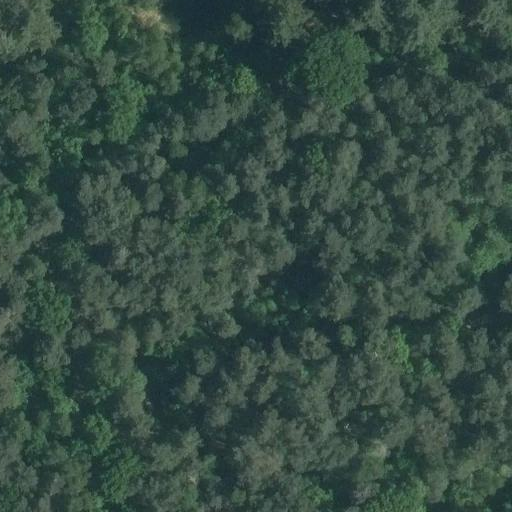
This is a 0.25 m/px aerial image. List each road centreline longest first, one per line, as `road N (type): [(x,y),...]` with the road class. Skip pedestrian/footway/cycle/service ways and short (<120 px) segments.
road 1 (track): [(0,414),(182,353),(511,316)]
road 2 (track): [(63,389),(107,511)]
